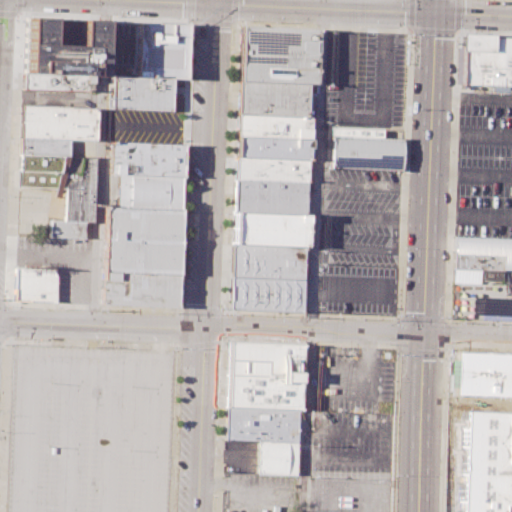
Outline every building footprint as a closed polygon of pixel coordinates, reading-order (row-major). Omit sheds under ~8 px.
[(24,20),(48,21),(48,48),(76,49),(77,23),(101,24),(99,80),(97,80),(22,77),(24,20)] [(137,23),(109,21),(108,76),(112,77),(134,78),(137,23)] [(186,25),(184,80),(172,80),(134,78),(137,23),(186,25)] [(238,24),(319,27),(316,84),(308,84),(236,81),(238,24)] [(459,86),(511,88),(511,38),(491,38),(491,36),(458,34),(458,53),(460,53),(459,86)] [(22,77),(21,90),(97,92),(97,80),(22,77)] [(172,80),(171,110),(111,108),(112,77),(134,78),(172,80)] [(236,81),(235,112),(307,115),(308,84),(236,81)] [(19,106),(19,137),(68,138),(95,139),(96,108),(19,106)] [(235,112),(234,136),(307,139),(310,139),(311,116),(307,115),(235,112)] [(402,138),(401,172),(384,171),(333,169),(330,169),(331,128),(381,130),(381,137),(402,138)] [(234,136),(233,158),(307,161),(307,139),(234,136)] [(19,137),(18,155),(67,157),(68,138),(19,137)] [(181,179),(182,146),(110,142),(110,143),(108,176),(118,176),(181,179)] [(18,155),(17,187),(64,188),(63,221),(83,222),(92,222),(94,158),(67,157),(18,155)] [(232,211),(233,158),(307,161),(304,214),(232,211)] [(384,171),(384,197),(332,196),(333,169),(384,171)] [(179,211),(181,179),(118,176),(117,209),(179,211)] [(177,276),(179,211),(117,209),(104,209),(101,273),(177,276)] [(230,244),(232,211),(304,214),(307,213),(305,246),(303,247),(230,244)] [(48,221),(47,232),(47,237),(82,238),(83,222),(63,221),(48,221)] [(452,269),(511,269),(511,236),(454,236),(452,269)] [(229,276),(230,244),(303,247),(302,279),(229,276)] [(14,299),(15,268),(50,269),(55,275),(54,300),(14,299)] [(101,273),(100,304),(175,307),(177,276),(101,273)] [(228,308),(301,310),(302,279),(229,276),(228,308)] [(227,342),(300,345),(297,410),(225,408),(227,342)] [(511,353),(450,351),(448,396),(511,398),(511,353)] [(225,408),(224,440),(254,440),(295,441),(297,410),(225,408)] [(459,410),(455,511),(496,511),(497,505),(511,505),(511,463),(501,463),(503,412),(459,410)] [(295,441),(294,475),(254,473),(254,440),(295,441)]
